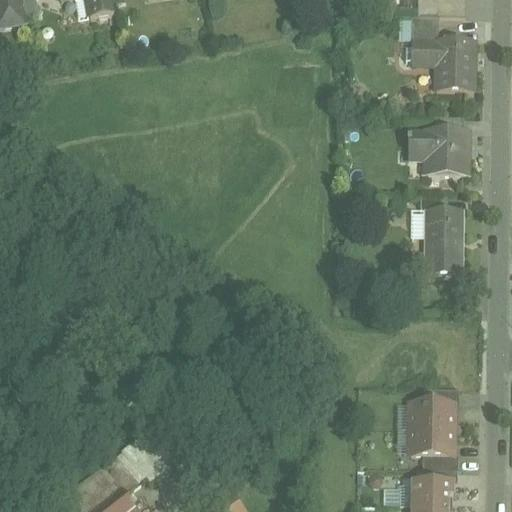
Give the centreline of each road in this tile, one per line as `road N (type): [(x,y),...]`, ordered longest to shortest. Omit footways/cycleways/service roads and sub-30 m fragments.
road 1 (residential): [(498,0),(496,356)]
road 2 (residential): [(496,356),(494,511)]
